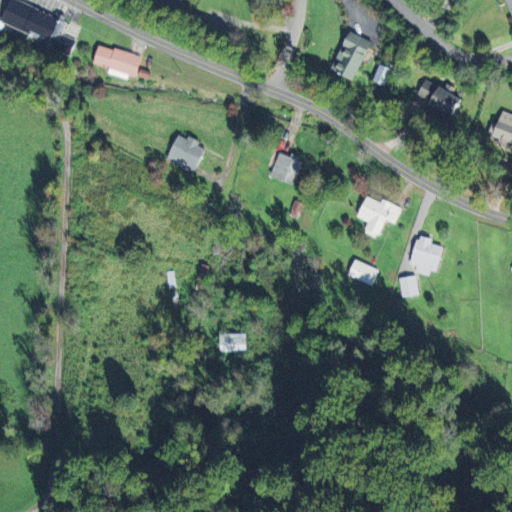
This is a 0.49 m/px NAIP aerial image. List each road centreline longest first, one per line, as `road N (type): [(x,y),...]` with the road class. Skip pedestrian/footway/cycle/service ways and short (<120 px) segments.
road 1 (residential): [(511,220),(436,189),(313,106),(70,0)]
road 2 (residential): [(391,0),(455,54),(511,61)]
